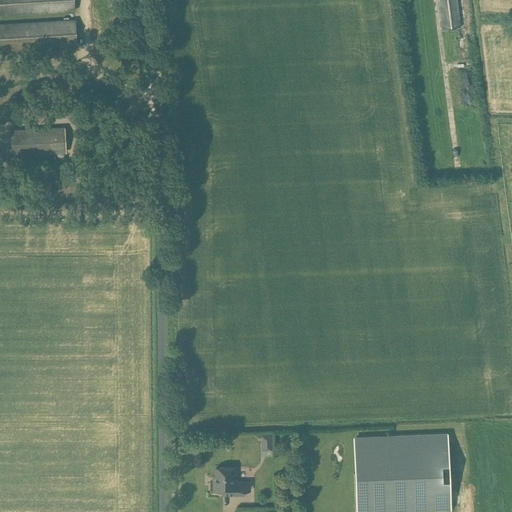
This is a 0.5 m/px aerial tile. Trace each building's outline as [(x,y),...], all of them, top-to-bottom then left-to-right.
[(0,0),(0,14),(74,10),(73,0),(0,0)] [(461,27),(457,0),(438,0),(442,30),(461,27)] [(0,49),(76,45),(75,20),(0,24),(0,49)] [(477,106),(471,66),(458,67),(464,107),(477,106)] [(64,149),(63,127),(12,130),(13,155),(50,153),(50,150),(64,149)] [(355,511),(382,511),(450,509),(447,433),(356,437),(357,473),(353,473),(355,511)] [(233,482),(233,467),(216,467),(216,482),(213,482),(213,491),(227,491),(227,495),(244,495),(244,482),(233,482)]
